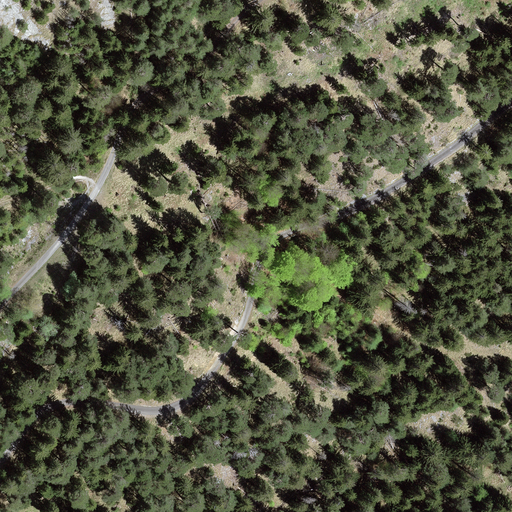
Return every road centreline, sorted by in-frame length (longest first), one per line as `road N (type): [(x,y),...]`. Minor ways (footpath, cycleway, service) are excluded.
road 1 (track): [(511,102),(383,193),(274,242),(240,334),(190,397),(158,411),(62,399),(27,419),(0,453)]
road 2 (track): [(0,305),(73,227),(139,104),(261,0)]
